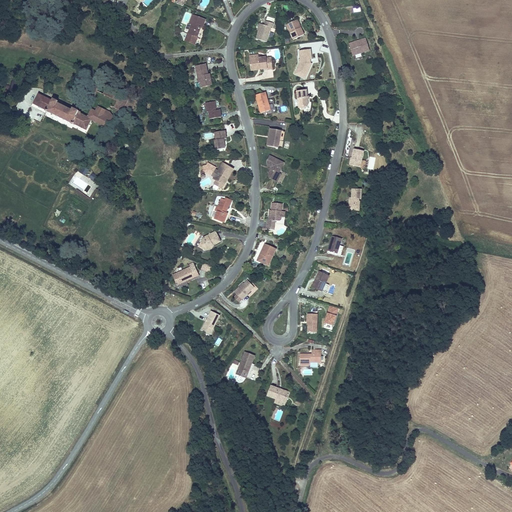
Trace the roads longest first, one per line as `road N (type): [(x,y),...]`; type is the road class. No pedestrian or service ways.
road 1 (residential): [(167,315),(223,284),(251,236),(255,172),(230,50),(236,25),(262,0)]
road 2 (residential): [(305,0),(331,41),(342,119),(315,240),(293,290)]
road 3 (unclassified): [(295,511),(315,461),(337,456),(389,473),(400,466),(413,431),(491,468)]
road 4 (unclassified): [(11,511),(51,484),(150,329)]
road 5 (unclassified): [(241,511),(198,372),(167,329)]
road 6 (unclassified): [(149,316),(0,240)]
